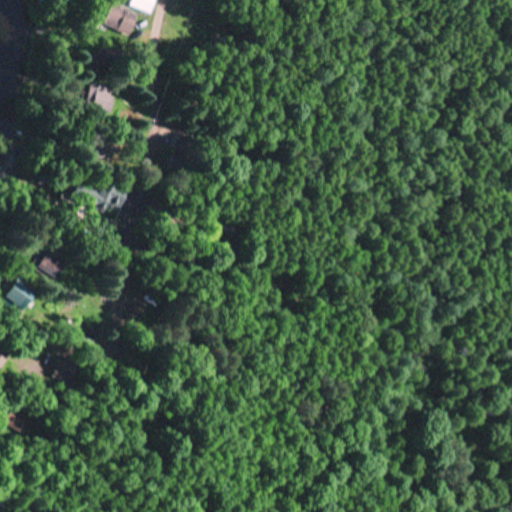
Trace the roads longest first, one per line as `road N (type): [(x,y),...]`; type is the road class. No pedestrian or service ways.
road 1 (residential): [(175,0),(177,85),(150,188),(103,261)]
road 2 (residential): [(156,511),(0,408)]
